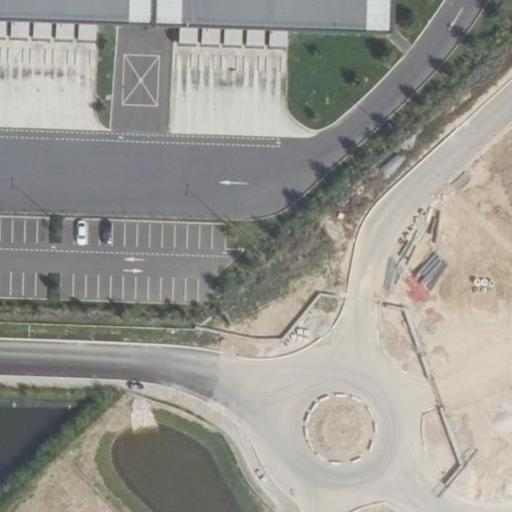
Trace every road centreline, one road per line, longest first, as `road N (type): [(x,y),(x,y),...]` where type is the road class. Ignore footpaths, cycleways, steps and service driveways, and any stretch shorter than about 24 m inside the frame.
road 1 (unclassified): [(0,355),(144,361),(293,407)]
road 2 (unclassified): [(293,407),(286,430),(297,467),(329,488),(348,489),(383,473),(393,458),(398,424),(382,393)]
